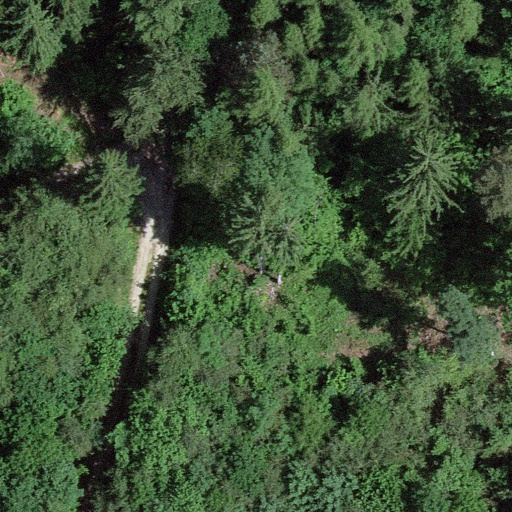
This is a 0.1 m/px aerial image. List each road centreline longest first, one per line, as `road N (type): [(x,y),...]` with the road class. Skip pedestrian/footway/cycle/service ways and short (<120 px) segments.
road 1 (track): [(205,115),(67,511)]
road 2 (track): [(0,197),(205,115)]
